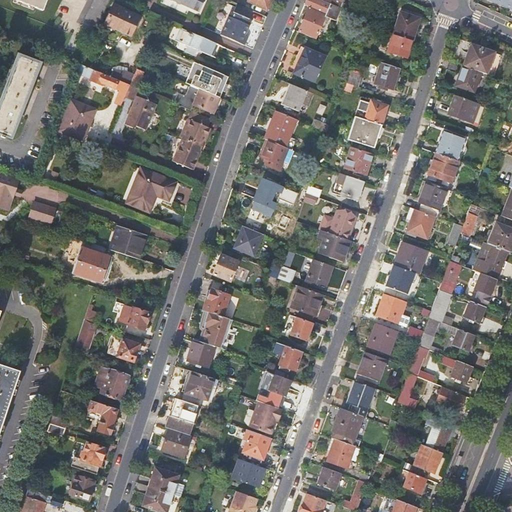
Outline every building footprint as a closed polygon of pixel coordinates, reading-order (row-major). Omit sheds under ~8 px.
[(14,0),(42,11),(46,0),(14,0)] [(171,0),(199,12),(204,0),(171,0)] [(248,0),(248,1),(266,10),(270,0),(248,0)] [(319,0),(304,0),(302,5),(306,7),(296,32),(315,39),(319,27),(320,26),(321,24),(324,16),(333,20),(338,8),(319,0)] [(511,0),(492,0),(511,8),(511,0)] [(248,10),(236,4),(233,13),(230,11),(219,35),(243,45),(247,37),(244,35),(251,20),(248,19),(252,11),(248,10)] [(114,6),(105,24),(129,36),(138,18),(114,6)] [(399,11),(391,35),(411,41),(418,17),(399,11)] [(145,30),(152,33),(157,21),(158,19),(151,16),(149,15),(146,22),(148,23),(145,30)] [(198,36),(180,28),(175,41),(187,46),(185,52),(195,56),(197,51),(211,57),(216,44),(198,36)] [(411,41),(391,35),(386,51),(406,57),(411,41)] [(469,43),(461,64),(480,71),(484,72),(492,51),(469,43)] [(303,48),(292,73),(312,82),(323,57),(303,48)] [(17,54),(0,99),(0,134),(11,138),(40,63),(17,54)] [(193,62),(191,69),(222,82),(223,83),(223,84),(222,88),(223,88),(228,77),(193,62)] [(397,68),(378,62),(371,83),(376,85),(376,87),(382,89),(383,86),(385,87),(391,89),(397,68)] [(78,64),(75,73),(91,79),(90,81),(101,85),(102,83),(119,91),(114,102),(121,106),(124,98),(129,85),(121,82),(110,77),(78,64)] [(461,64),(460,64),(453,84),(473,91),(480,71),(461,64)] [(121,82),(126,72),(127,72),(127,69),(119,66),(113,68),(112,70),(113,71),(110,77),(121,82)] [(191,69),(185,84),(189,85),(219,98),(223,88),(222,88),(223,84),(223,83),(222,82),(191,69)] [(134,75),(129,85),(132,86),(134,82),(143,86),(147,75),(136,70),(134,75)] [(361,76),(346,71),(342,82),(346,83),(357,86),(361,76)] [(126,72),(121,82),(129,85),(134,75),(127,72),(126,72)] [(346,83),(342,82),(340,89),(350,92),(352,85),(346,83)] [(304,90),(289,84),(284,97),(299,103),(304,90)] [(129,85),(124,98),(134,102),(124,125),(134,129),(135,127),(145,131),(155,105),(145,100),(145,103),(135,99),(136,97),(139,89),(132,86),(129,85)] [(176,105),(191,111),(193,105),(212,113),(215,107),(218,109),(222,99),(219,98),(189,85),(185,94),(181,95),(177,93),(173,103),(176,105)] [(477,103),(453,94),(446,112),(470,120),(477,103)] [(352,117),(362,120),(380,125),(386,106),(358,97),(357,100),(354,110),(352,117)] [(71,100),(58,130),(82,141),(95,110),(71,100)] [(193,170),(201,151),(198,150),(199,147),(201,142),(204,144),(210,130),(207,129),(211,120),(194,112),(190,121),(188,119),(187,121),(181,136),(180,138),(182,139),(182,141),(176,154),(173,162),(193,170)] [(269,134),(267,141),(286,148),(289,142),(281,138),(287,124),(266,115),(260,131),(269,134)] [(362,120),(352,117),(345,139),(373,148),(380,125),(362,120)] [(312,119),(309,127),(324,133),(327,125),(312,119)] [(442,131),(434,152),(456,160),(463,138),(442,131)] [(267,141),(264,140),(261,148),(258,156),(265,159),(263,164),(277,170),(281,161),(286,148),(267,141)] [(370,153),(348,146),(342,167),(363,174),(370,153)] [(286,148),(281,161),(287,163),(292,151),(286,148)] [(456,160),(434,152),(427,173),(450,182),(458,161),(456,160)] [(493,170),(484,167),(481,176),(490,179),(493,170)] [(140,169),(126,203),(148,212),(155,196),(167,200),(174,182),(140,169)] [(361,181),(337,172),(331,190),(355,198),(361,181)] [(0,208),(4,210),(7,201),(10,202),(12,194),(7,193),(9,187),(11,188),(14,180),(0,175),(0,208)] [(297,193),(262,178),(252,201),(253,202),(250,209),(269,217),(275,201),(291,207),(297,193)] [(421,195),(418,202),(420,203),(418,210),(434,216),(436,216),(446,189),(425,182),(421,195)] [(305,189),(304,193),(315,197),(322,199),(324,190),(307,185),(305,189)] [(511,189),(502,216),(511,219),(511,189)] [(304,193),(301,201),(312,204),(315,197),(304,193)] [(33,203),(28,218),(49,225),(54,210),(33,203)] [(418,210),(413,208),(404,231),(426,238),(434,216),(418,210)] [(323,215),(318,230),(345,239),(353,216),(334,210),(332,216),(330,215),(329,217),(323,215)] [(462,226),(459,232),(467,235),(475,215),(467,212),(465,217),(462,226)] [(511,228),(496,222),(488,243),(510,252),(511,248),(511,228)] [(462,226),(454,223),(446,242),(454,245),(456,240),(459,232),(462,226)] [(261,234),(240,226),(232,248),(252,256),(261,234)] [(145,237),(124,230),(120,241),(116,239),(112,251),(138,260),(145,237)] [(345,239),(318,230),(315,237),(321,239),(317,252),(329,257),(333,244),(345,248),(347,240),(345,239)] [(90,244),(69,238),(68,244),(80,248),(71,274),(103,283),(111,258),(88,250),(90,244)] [(488,243),(483,241),(472,269),(476,271),(496,279),(497,279),(501,267),(503,268),(506,261),(504,260),(507,251),(488,243)] [(399,251),(394,265),(413,272),(418,274),(426,251),(401,242),(398,250),(399,251)] [(333,244),(329,257),(340,260),(345,248),(333,244)] [(237,262),(219,255),(211,274),(229,281),(237,262)] [(331,266),(311,259),(303,281),(314,284),(315,281),(325,285),(331,266)] [(449,260),(438,289),(451,293),(461,265),(457,263),(449,260)] [(394,265),(392,265),(385,286),(405,293),(413,272),(394,265)] [(294,271),(280,266),(276,278),(290,282),(294,271)] [(496,279),(476,271),(473,279),(477,281),(474,288),(478,290),(473,303),(485,307),(496,279)] [(322,294),(296,285),(288,307),(314,316),(322,294)] [(204,302),(201,310),(207,312),(221,317),(228,295),(208,288),(205,298),(204,297),(202,302),(204,302)] [(431,310),(428,317),(441,322),(451,294),(451,293),(438,289),(431,310)] [(406,301),(383,293),(375,315),(398,323),(402,314),(406,301)] [(473,303),(469,301),(463,316),(482,323),(485,317),(482,316),(485,307),(473,303)] [(124,305),(118,323),(143,331),(148,314),(124,305)] [(431,310),(425,308),(423,315),(428,317),(431,310)] [(87,310),(84,319),(97,323),(100,314),(87,310)] [(221,317),(207,312),(203,324),(199,326),(201,331),(197,342),(212,346),(224,350),(227,342),(224,341),(228,329),(225,328),(228,319),(221,317)] [(409,316),(402,314),(398,323),(406,326),(409,316)] [(311,323),(295,317),(288,335),(304,341),(311,323)] [(456,334),(452,344),(471,351),(474,345),(471,344),(474,335),(441,322),(428,317),(423,332),(420,339),(418,345),(428,349),(430,345),(436,327),(456,334)] [(97,323),(84,319),(73,350),(86,355),(97,323)] [(396,331),(374,323),(366,345),(388,353),(396,331)] [(409,327),(406,334),(420,339),(423,332),(409,327)] [(113,336),(107,353),(132,362),(138,345),(113,336)] [(197,342),(191,340),(184,361),(206,367),(212,346),(197,342)] [(301,351),(284,345),(277,364),(294,371),(301,351)] [(410,368),(408,373),(415,375),(422,355),(425,357),(428,349),(418,345),(410,368)] [(441,349),(430,345),(428,349),(439,353),(441,349)] [(384,359),(364,351),(356,373),(376,380),(384,359)] [(472,366),(456,360),(450,375),(469,383),(471,376),(469,375),(472,366)] [(19,373),(0,366),(0,429),(1,426),(13,390),(19,373)] [(101,369),(98,376),(95,386),(102,388),(100,393),(120,399),(128,377),(108,370),(107,370),(107,371),(101,369)] [(191,372),(186,371),(180,392),(185,393),(191,372)] [(272,374),(264,371),(261,380),(269,383),(272,374)] [(212,379),(191,372),(185,393),(206,400),(212,379)] [(399,397),(397,402),(405,405),(416,376),(415,375),(408,373),(399,397)] [(272,374),(269,383),(266,390),(282,395),(285,387),(288,388),(290,380),(272,374)] [(212,379),(206,400),(210,401),(216,380),(212,379)] [(373,388),(354,381),(350,390),(354,391),(350,404),(347,411),(362,416),(365,417),(367,411),(365,410),(373,388)] [(464,395),(449,389),(447,394),(441,392),(439,397),(445,399),(443,405),(458,411),(464,395)] [(354,391),(350,390),(346,403),(350,404),(354,391)] [(196,406),(173,399),(164,429),(166,429),(187,436),(196,406)] [(117,409),(91,401),(86,418),(99,422),(97,430),(109,434),(117,409)] [(282,410),(257,401),(253,411),(247,427),(259,431),(270,435),(273,425),(272,424),(274,419),(278,421),(282,410)] [(347,411),(334,406),(326,429),(328,430),(326,436),(349,444),(360,448),(362,442),(354,439),(362,416),(347,411)] [(247,427),(253,411),(247,409),(243,421),(244,425),(247,427)] [(452,424),(428,414),(425,421),(433,424),(424,446),(441,452),(452,424)] [(49,424),(65,429),(68,421),(52,416),(49,424)] [(63,437),(65,429),(49,424),(46,432),(63,437)] [(187,436),(166,429),(160,450),(183,457),(189,436),(187,436)] [(258,434),(249,430),(245,440),(241,452),(262,459),(270,438),(261,435),(258,434)] [(349,444),(326,436),(321,449),(324,450),(320,460),(341,468),(349,444)] [(74,457),(70,466),(96,475),(104,449),(86,444),(83,452),(81,452),(79,459),(74,457)] [(424,446),(421,444),(410,473),(425,479),(429,470),(433,472),(441,452),(424,446)] [(264,469),(237,460),(231,477),(258,487),(264,469)] [(340,473),(320,466),(317,476),(319,477),(317,483),(334,490),(340,473)] [(152,468),(146,487),(178,497),(182,485),(174,482),(176,476),(152,468)] [(410,473),(402,470),(396,484),(419,493),(425,479),(410,473)] [(358,479),(366,483),(369,476),(360,473),(358,479)] [(71,485),(69,493),(69,494),(87,500),(88,499),(89,499),(91,492),(90,491),(93,482),(74,476),(72,482),(75,483),(74,485),(72,485),(71,485)] [(366,483),(358,479),(350,501),(345,499),(342,507),(356,511),(366,483)] [(178,497),(146,487),(140,507),(158,511),(176,511),(178,507),(175,506),(178,497)] [(46,495),(27,489),(26,492),(25,496),(44,502),(46,495)] [(250,511),(256,498),(235,491),(227,511),(250,511)] [(319,511),(324,500),(306,493),(298,511),(319,511)] [(41,511),(44,502),(25,496),(19,511),(41,511)] [(415,511),(417,507),(394,498),(391,506),(395,507),(393,511),(415,511)]
